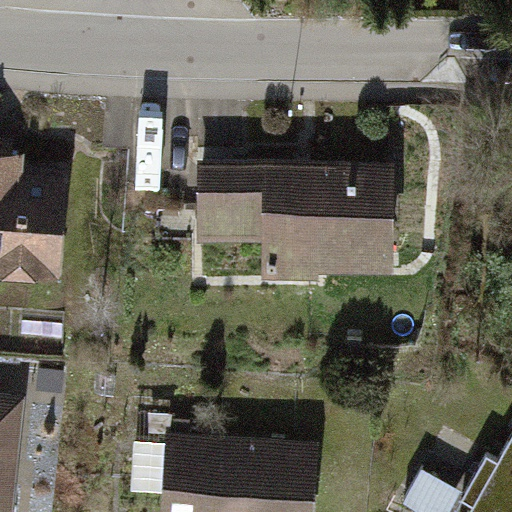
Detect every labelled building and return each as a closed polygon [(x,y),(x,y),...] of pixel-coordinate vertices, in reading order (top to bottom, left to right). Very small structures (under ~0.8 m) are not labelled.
[(0,174),(0,279),(74,285),(82,180),(0,174)] [(215,188),(215,249),(286,249),(286,292),(417,293),(418,188),(215,188)] [(0,421),(0,511),(23,511),(27,422),(0,421)] [(179,460),(176,511),(325,511),(328,467),(179,460)] [(511,511),(511,477),(485,511),(511,511)]
